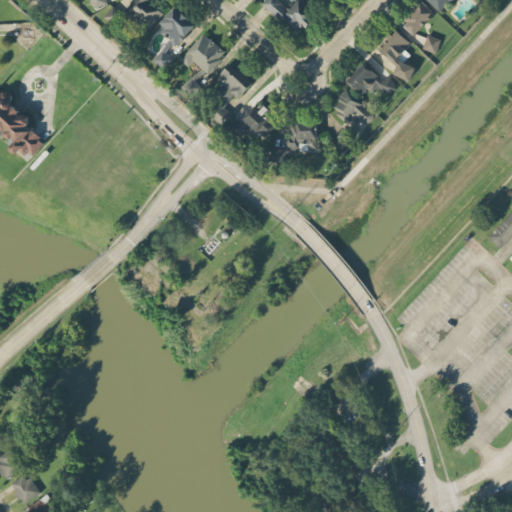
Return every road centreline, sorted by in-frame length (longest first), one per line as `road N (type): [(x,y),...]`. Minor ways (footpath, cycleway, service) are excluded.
road 1 (tertiary): [(303,229),(44,0)]
road 2 (tertiary): [(434,511),(404,382),(365,303)]
road 3 (tertiary): [(115,252),(212,152)]
